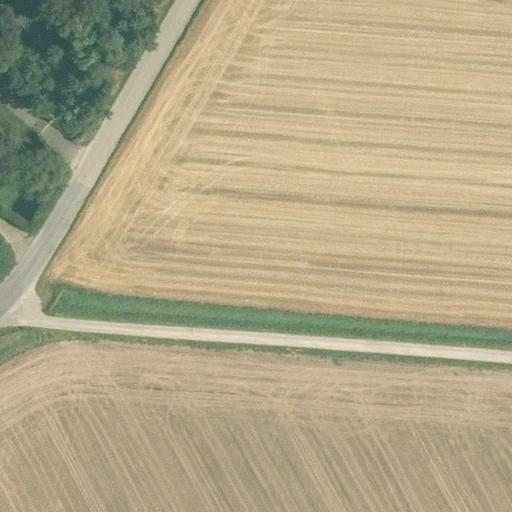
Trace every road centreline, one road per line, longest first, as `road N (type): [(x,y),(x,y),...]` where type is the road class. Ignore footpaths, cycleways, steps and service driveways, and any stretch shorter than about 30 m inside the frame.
road 1 (track): [(4,301),(36,320),(511,364)]
road 2 (tertiary): [(188,0),(0,305)]
